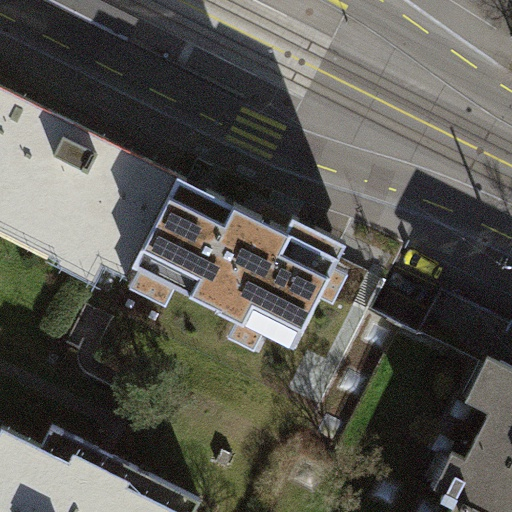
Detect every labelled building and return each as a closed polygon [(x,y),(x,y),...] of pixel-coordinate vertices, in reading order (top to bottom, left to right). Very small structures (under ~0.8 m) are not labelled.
[(104,0),(47,0),(128,41),(140,18),(104,0)] [(0,210),(128,275),(134,263),(179,173),(82,124),(0,82),(0,210)] [(294,213),(287,226),(179,173),(134,263),(295,343),(347,239),(294,213)] [(502,361),(511,365),(511,322),(442,287),(419,331),(497,370),(502,361)] [(449,491),(471,502),(491,511),(511,511),(511,365),(502,361),(497,370),(481,403),(491,408),(449,491)] [(0,511),(193,511),(201,498),(52,424),(42,445),(2,425),(0,429),(0,511)] [(491,511),(471,502),(466,511),(491,511)]
